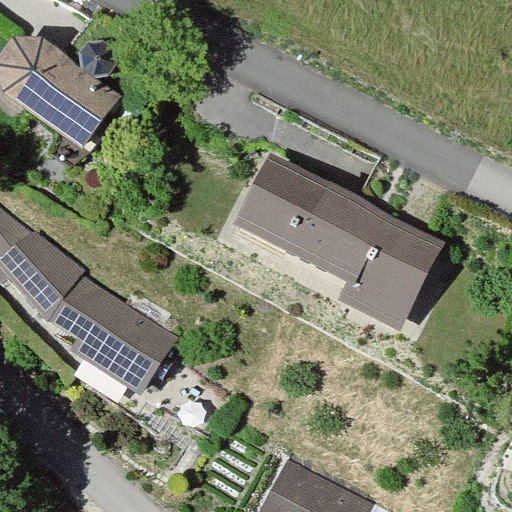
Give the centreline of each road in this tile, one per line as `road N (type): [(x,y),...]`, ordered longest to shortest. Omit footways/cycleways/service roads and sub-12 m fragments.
road 1 (residential): [(130,0),(511,195)]
road 2 (residential): [(123,511),(0,392)]
